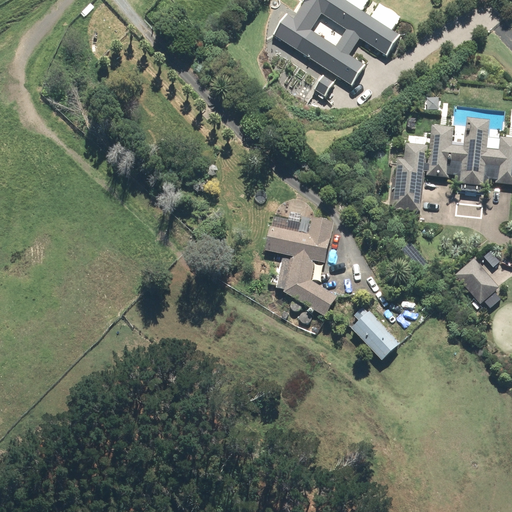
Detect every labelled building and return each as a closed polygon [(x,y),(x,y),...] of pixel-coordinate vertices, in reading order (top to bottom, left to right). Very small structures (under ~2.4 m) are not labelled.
[(307,0),(306,3),(349,31),(338,48),(312,31),(299,51),(355,88),(368,67),(351,56),(362,39),(389,57),(402,37),(394,32),(402,18),(382,5),(373,18),(364,12),(371,0),(307,0)] [(337,85),(325,77),(314,94),(326,102),(337,85)] [(430,146),(408,144),(406,160),(400,159),(397,180),(394,179),(391,206),(394,207),(394,210),(423,213),(427,172),(429,172),(428,177),(450,179),(451,176),(457,176),(457,184),(491,188),(491,180),(498,181),(497,184),(511,185),(511,138),(502,138),(501,151),(490,150),(493,121),(470,119),(466,147),(453,146),(455,128),(434,126),(430,165),(428,164),(430,146)] [(327,264),(336,223),(314,218),(310,235),(273,227),(267,252),(293,257),(292,261),(283,259),(278,289),(287,291),(286,293),(327,318),(339,297),(313,281),(317,262),(327,264)] [(502,288),(476,259),(457,276),(482,305),(502,288)] [(453,275),(449,278),(454,285),(458,281),(453,275)] [(402,343),(372,312),(371,314),(365,308),(356,317),(361,323),(354,330),(385,362),(403,345),(402,343)]
